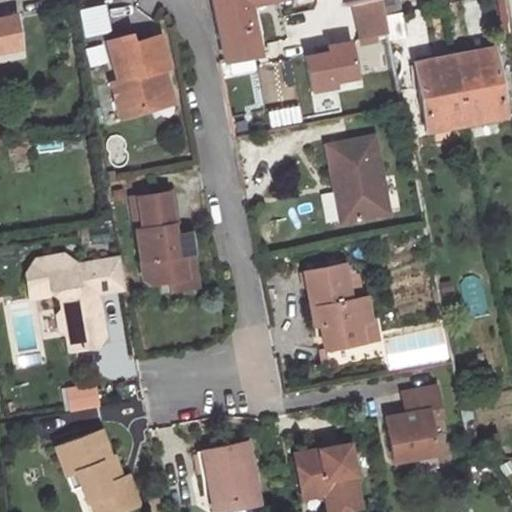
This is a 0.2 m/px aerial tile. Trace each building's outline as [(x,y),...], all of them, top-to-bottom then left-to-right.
[(209,0),(222,64),(257,58),(248,7),(246,0),(209,0)] [(378,0),(374,0),(353,4),(359,39),(369,37),(385,34),(382,17),(380,4),(378,0)] [(400,13),(397,0),(393,0),(380,4),(382,17),(398,14),(400,13)] [(84,36),(107,32),(102,5),(78,9),(84,36)] [(248,7),(257,58),(262,56),(253,5),(248,7)] [(386,40),(402,37),(398,14),(382,17),(385,34),(386,40)] [(0,54),(21,50),(13,19),(0,21),(0,54)] [(385,34),(369,37),(376,79),(392,77),(386,40),(385,34)] [(140,103),(170,95),(166,81),(159,78),(158,72),(163,71),(168,69),(158,38),(132,45),(129,37),(106,44),(117,84),(110,86),(119,120),(143,114),(140,103)] [(102,45),(85,49),(89,66),(106,62),(102,45)] [(473,60),(490,57),(488,49),(471,53),(473,60)] [(503,118),(490,57),(473,60),(471,53),(450,58),(464,125),(503,118)] [(434,69),(415,72),(429,133),(464,125),(450,58),(432,61),(434,69)] [(434,69),(432,61),(414,65),(415,72),(434,69)] [(143,114),(173,105),(170,95),(140,103),(143,114)] [(249,103),(223,107),(226,125),(252,121),(249,103)] [(321,146),(329,189),(340,187),(346,221),(386,214),(370,136),(321,146)] [(329,189),(335,223),(346,221),(340,187),(329,189)] [(173,237),(171,228),(178,227),(172,192),(137,198),(141,219),(132,220),(142,282),(147,287),(168,283),(186,280),(183,256),(193,254),(190,235),(173,237)] [(129,200),(132,220),(141,219),(137,198),(129,200)] [(170,295),(198,290),(193,254),(183,256),(186,280),(168,283),(170,295)] [(48,292),(58,300),(60,310),(67,316),(69,329),(64,337),(66,353),(94,349),(103,338),(99,314),(95,311),(92,294),(123,290),(118,259),(75,266),(61,256),(33,260),(23,274),(27,299),(45,296),(48,292)] [(301,270),(312,325),(319,324),(324,350),(362,342),(358,323),(368,321),(363,296),(349,299),(341,262),(301,270)] [(54,318),(57,331),(64,337),(69,329),(67,316),(60,310),(54,318)] [(377,339),(373,320),(368,321),(358,323),(362,342),(377,339)] [(67,411),(98,406),(95,383),(64,387),(67,411)] [(391,459),(433,451),(426,417),(440,414),(434,384),(406,389),(407,392),(411,411),(403,413),(382,418),(391,459)] [(399,394),(403,413),(411,411),(407,392),(399,394)] [(73,474),(78,491),(82,504),(87,503),(95,500),(99,511),(124,511),(135,509),(125,478),(114,482),(98,435),(53,450),(62,477),(73,474)] [(203,477),(210,510),(253,502),(241,440),(198,448),(203,477)] [(329,511),(357,507),(345,443),(290,452),(288,452),(295,491),(297,490),(318,487),(319,494),(322,511),(329,511)] [(191,450),(197,478),(203,477),(198,448),(191,450)] [(62,477),(67,494),(78,491),(73,474),(62,477)] [(297,498),(319,494),(318,487),(297,490),(295,491),(297,498)] [(160,511),(158,494),(146,497),(148,508),(144,509),(144,511),(160,511)] [(99,511),(95,500),(87,503),(90,511),(99,511)]
